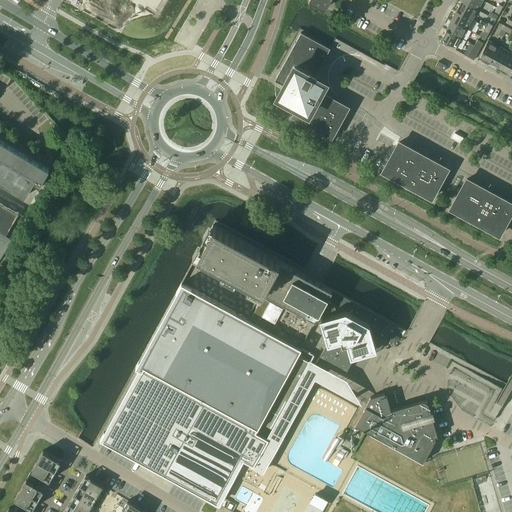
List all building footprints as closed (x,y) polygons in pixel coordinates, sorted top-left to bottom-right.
[(131,0),(157,15),(165,0),(131,0)] [(310,0),(325,8),(329,0),(310,0)] [(482,0),(462,0),(462,1),(477,9),(483,0),(482,0)] [(462,1),(456,10),(472,19),(477,9),(462,1)] [(451,20),(467,28),(471,31),(477,21),(472,19),(456,10),(451,20)] [(446,29),(462,38),(467,28),(451,20),(446,29)] [(441,39),(456,48),(462,38),(446,29),(441,39)] [(301,32),(274,81),(284,86),(279,95),(288,101),(283,110),(331,136),(347,107),(319,91),(324,82),(314,77),(330,48),(301,32)] [(477,40),(474,45),(480,48),(483,43),(477,40)] [(479,56),(489,61),(498,46),(488,40),(479,56)] [(468,57),(474,60),(480,48),(474,45),(468,57)] [(489,61),(499,67),(507,51),(498,46),(489,61)] [(499,67),(508,72),(511,64),(511,53),(507,51),(499,67)] [(435,67),(444,71),(446,66),(438,62),(435,67)] [(468,140),(460,136),(457,140),(466,145),(468,140)] [(0,257),(12,238),(6,235),(19,213),(0,202),(0,181),(25,196),(33,182),(40,186),(49,169),(0,140),(0,257)] [(383,171),(431,198),(447,168),(399,142),(383,171)] [(450,208),(498,235),(511,210),(511,203),(466,179),(450,208)] [(213,224),(197,254),(322,323),(328,341),(327,343),(325,342),(322,347),(324,348),(323,350),(319,358),(342,370),(347,363),(348,363),(349,363),(350,362),(351,362),(351,361),(351,360),(351,359),(351,358),(350,358),(350,357),(351,355),(376,347),(390,321),(312,278),(213,224)] [(104,432),(100,439),(217,503),(241,459),(263,471),(275,448),(266,443),(310,362),(300,356),(300,354),(298,353),(301,348),(181,282),(135,367),(141,370),(106,433),(104,432)] [(315,320),(263,291),(248,319),(300,347),(304,339),(315,320)] [(370,397),(355,425),(369,433),(422,462),(423,462),(435,439),(434,439),(433,436),(437,435),(427,399),(426,399),(426,400),(392,409),(392,410),(389,411),(384,394),(385,393),(384,393),(370,397)] [(342,444),(351,449),(354,444),(345,439),(342,444)] [(37,460),(55,470),(60,461),(43,450),(37,460)] [(31,470),(49,480),(55,470),(37,460),(31,470)] [(85,475),(79,485),(97,495),(103,486),(85,475)] [(20,489),(38,499),(43,489),(26,479),(20,489)] [(79,485),(74,494),(92,505),(97,495),(79,485)] [(14,499),(32,509),(38,499),(20,489),(14,499)] [(74,494),(68,504),(82,511),(87,511),(92,505),(74,494)] [(317,494),(307,511),(309,511),(321,511),(328,500),(317,494)] [(123,509),(128,511),(144,511),(145,511),(128,500),(123,509)]
